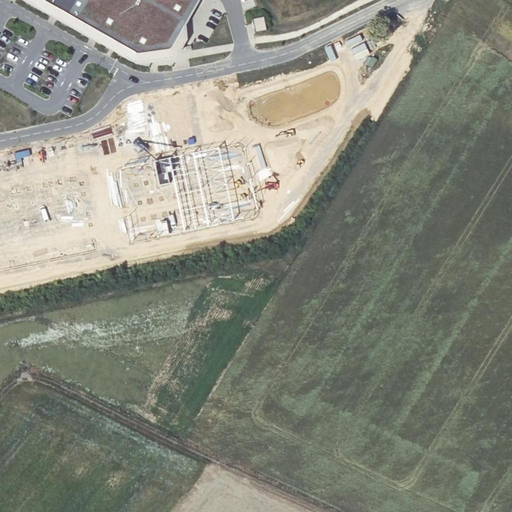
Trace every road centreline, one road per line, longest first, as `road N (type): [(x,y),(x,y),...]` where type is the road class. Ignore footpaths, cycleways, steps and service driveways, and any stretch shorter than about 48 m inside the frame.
road 1 (unclassified): [(243,64),(131,86),(86,122),(0,141)]
road 2 (unclassified): [(398,0),(291,52),(243,64)]
